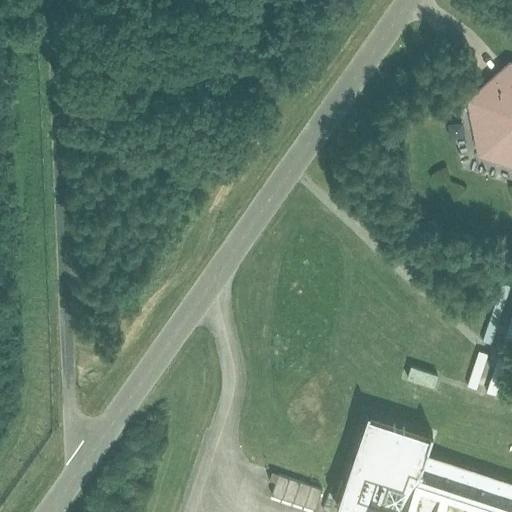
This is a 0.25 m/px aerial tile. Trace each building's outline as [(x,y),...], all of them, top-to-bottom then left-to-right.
[(511,64),(508,65),(509,67),(491,82),(473,98),(472,98),(471,101),(472,102),(474,112),(471,113),(475,135),(479,134),(482,148),(481,149),(483,152),(485,151),(499,156),(497,159),(511,164),(511,64)] [(407,376),(434,385),(437,374),(411,365),(407,376)] [(511,511),(511,480),(426,452),(433,432),(431,431),(429,436),(401,434),(391,431),(368,415),(370,411),(368,410),(336,505),(338,505),(339,504),(361,511),(369,511),(372,505),(376,506),(374,511),(511,511)] [(283,497),(290,476),(279,472),(272,493),(283,497)] [(290,476),(283,497),(294,500),(301,479),(290,476)] [(301,479),(294,500),(305,504),(311,483),(301,479)] [(311,483),(305,504),(315,508),(322,487),(311,483)]
